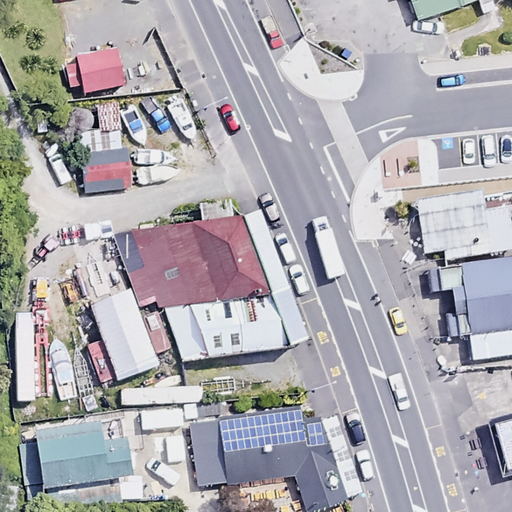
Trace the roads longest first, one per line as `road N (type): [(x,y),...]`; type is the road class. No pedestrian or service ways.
road 1 (trunk): [(292,160),(369,348),(419,511)]
road 2 (unclassified): [(292,160),(388,120),(511,104)]
road 3 (trunk): [(216,0),(292,160)]
